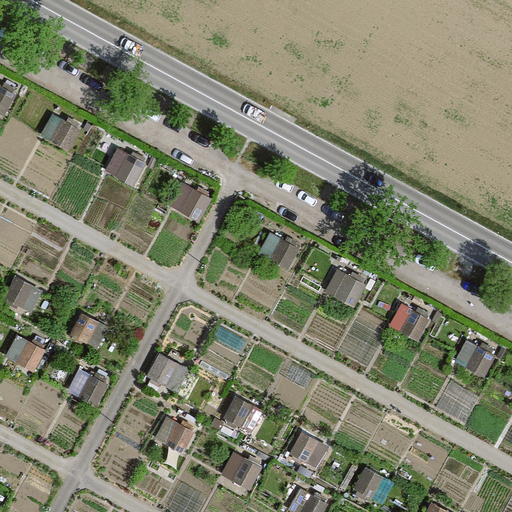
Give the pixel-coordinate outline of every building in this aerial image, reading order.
[(6,82),(0,90),(0,105),(9,111),(22,92),(6,82)] [(54,139),(78,145),(83,123),(59,117),(54,139)] [(121,142),(109,168),(142,183),(154,157),(121,142)] [(205,218),(217,194),(188,179),(176,203),(205,218)] [(298,265),(306,243),(273,231),(265,253),(298,265)] [(331,289),(360,304),(373,279),(343,264),(331,289)] [(39,312),(51,288),(21,273),(9,296),(39,312)] [(407,300),(396,324),(426,338),(437,314),(407,300)] [(83,311),(76,337),(106,345),(113,319),(83,311)] [(22,332),(12,356),(43,369),(53,346),(22,332)] [(491,375),(502,352),(472,338),(461,361),(491,375)] [(182,389),(193,362),(163,350),(152,376),(182,389)] [(73,390),(104,403),(115,379),(84,366),(73,390)] [(228,417),(259,434),(272,408),(241,392),(228,417)] [(171,413),(161,436),(191,450),(201,427),(171,413)] [(296,453),(324,466),(335,442),(307,429),(296,453)] [(240,447),(228,471),(257,486),(269,462),(240,447)] [(379,496),(387,470),(371,465),(363,491),(379,496)] [(309,488),(298,504),(309,511),(326,511),(332,503),(309,488)] [(464,511),(437,498),(429,511),(464,511)]
